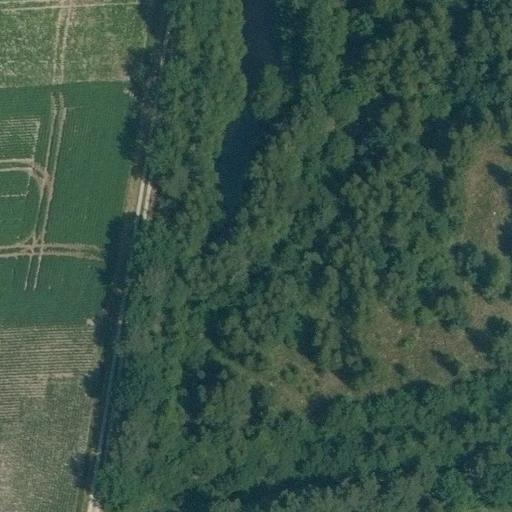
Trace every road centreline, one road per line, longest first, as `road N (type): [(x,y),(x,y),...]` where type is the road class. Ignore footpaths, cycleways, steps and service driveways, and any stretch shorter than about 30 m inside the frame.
road 1 (unclassified): [(173,0),(89,511)]
road 2 (track): [(242,511),(511,456)]
